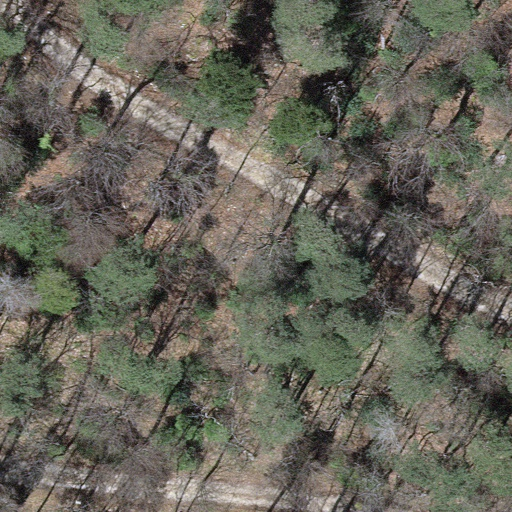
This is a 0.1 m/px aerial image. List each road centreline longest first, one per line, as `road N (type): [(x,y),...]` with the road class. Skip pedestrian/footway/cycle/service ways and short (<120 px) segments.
road 1 (track): [(6,0),(165,121),(296,201),(511,313)]
road 2 (track): [(327,511),(0,470)]
